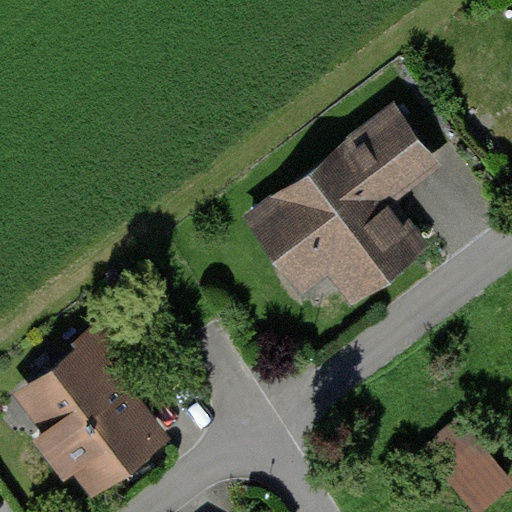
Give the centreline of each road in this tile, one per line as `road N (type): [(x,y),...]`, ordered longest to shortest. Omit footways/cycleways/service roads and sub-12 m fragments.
road 1 (residential): [(263,432),(511,244)]
road 2 (residential): [(154,511),(263,432)]
